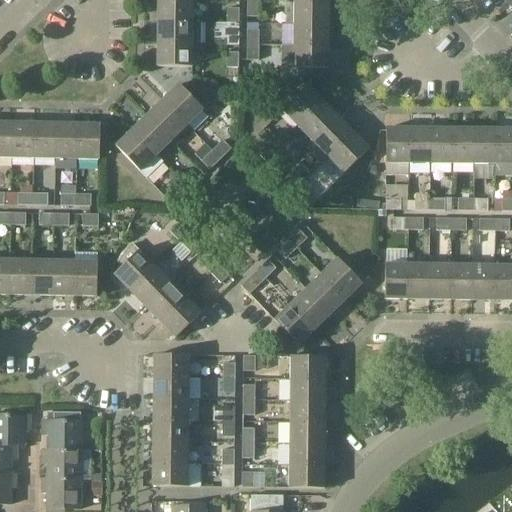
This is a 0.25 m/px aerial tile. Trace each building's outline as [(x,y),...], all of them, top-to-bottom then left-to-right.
[(158,2),(157,24),(193,24),(193,3),(158,2)] [(259,2),(247,2),(247,18),(259,18),(259,2)] [(294,3),(294,25),(329,26),(330,4),(294,3)] [(227,10),(227,25),(239,25),(239,10),(227,10)] [(157,24),(157,46),(192,46),(193,24),(157,24)] [(239,25),(227,25),(227,40),(239,40),(239,25)] [(294,25),(294,47),(329,47),(329,26),(294,25)] [(247,32),(247,47),(259,47),(259,32),(247,32)] [(192,46),(157,46),(157,68),(192,69),(192,46)] [(259,47),(247,47),(247,62),(259,62),(259,47)] [(329,47),(294,47),(293,69),(260,69),(259,83),(295,83),(301,77),(301,69),(329,70),(329,47)] [(227,70),(238,70),(239,52),(227,52),(227,70)] [(179,86),(163,102),(187,127),(203,111),(179,86)] [(282,112),(298,128),(323,103),(307,87),(282,112)] [(163,102),(147,117),(172,142),(178,148),(183,143),(176,138),(187,127),(163,102)] [(298,128),(313,143),(338,119),(323,103),(298,128)] [(147,117),(131,132),(156,157),(172,142),(147,117)] [(313,143),(328,159),(354,134),(338,119),(313,143)] [(0,159),(12,159),(12,124),(0,123),(0,159)] [(12,159),(33,160),(34,125),(12,124),(12,159)] [(33,160),(55,160),(56,125),(34,125),(33,160)] [(55,160),(77,161),(78,125),(56,125),(55,160)] [(78,125),(77,161),(99,161),(100,126),(78,125)] [(386,165),(409,165),(409,130),(387,129),(386,165)] [(409,165),(430,165),(431,130),(409,130),(409,165)] [(430,165),(452,165),(452,130),(431,130),(430,165)] [(452,165),(474,165),(474,130),(452,130),(452,165)] [(474,165),(496,165),(496,130),(474,130),(474,165)] [(511,130),(496,130),(496,165),(511,165),(511,130)] [(156,157),(131,132),(115,148),(146,179),(162,163),(156,157)] [(254,150),(265,161),(273,153),(270,150),(279,141),(271,134),(263,142),(254,150)] [(354,134),(328,159),(344,175),(369,150),(354,134)] [(223,142),(212,153),(220,161),(231,151),(223,142)] [(220,161),(212,153),(201,163),(210,172),(220,161)] [(273,153),(265,161),(275,172),(284,163),(273,153)] [(192,172),(181,183),(189,192),(200,181),(192,172)] [(284,181),(295,192),(303,183),(293,173),(284,181)] [(189,192),(181,183),(170,193),(179,202),(189,192)] [(303,183),(295,192),(305,203),(314,194),(303,183)] [(17,207),(33,207),(33,195),(17,195),(17,207)] [(33,195),(33,207),(48,207),(48,195),(33,195)] [(61,207),(76,208),(76,196),(61,196),(61,207)] [(76,196),(76,208),(91,208),(91,196),(76,196)] [(386,211),(402,212),(402,199),(386,199),(386,211)] [(415,212),(431,212),(431,199),(415,199),(415,212)] [(431,199),(431,212),(447,212),(447,199),(431,199)] [(459,212),(473,212),(473,200),(459,200),(459,212)] [(473,200),(473,212),(490,213),(490,200),(473,200)] [(511,200),(502,201),(502,213),(511,212),(511,200)] [(379,204),(358,201),(357,208),(379,211),(379,204)] [(0,226),(11,226),(11,214),(0,214),(0,226)] [(11,214),(11,226),(26,227),(27,215),(11,214)] [(39,227),(54,227),(55,215),(39,215),(39,227)] [(55,215),(54,227),(70,227),(70,215),(55,215)] [(83,216),(83,228),(100,228),(100,216),(83,216)] [(393,231),(408,232),(408,220),(394,219),(393,231)] [(408,220),(408,232),(424,232),(425,220),(408,220)] [(437,232),(452,232),(452,220),(437,220),(437,232)] [(452,220),(452,232),(467,232),(467,220),(452,220)] [(479,232),(494,233),(494,221),(479,221),(479,232)] [(494,221),(494,233),(509,233),(510,221),(494,221)] [(169,233),(180,244),(188,235),(178,225),(169,233)] [(299,231),(288,242),(296,250),(307,240),(299,231)] [(188,235),(180,244),(190,254),(199,246),(188,235)] [(296,250),(288,242),(277,252),(286,261),(296,250)] [(114,277),(130,293),(155,268),(132,245),(121,255),(117,263),(122,269),(114,277)] [(200,264),(210,274),(219,266),(208,255),(200,264)] [(494,267),(494,302),(511,302),(511,259),(510,260),(510,267),(494,267)] [(338,260),(322,276),(346,301),(362,285),(338,260)] [(0,296),(9,297),(10,261),(0,261),(0,296)] [(9,297),(31,297),(32,262),(10,261),(9,297)] [(268,261),(257,272),(266,280),(276,270),(268,261)] [(31,297),(53,298),(53,262),(32,262),(31,297)] [(53,298),(74,298),(75,263),(53,262),(53,298)] [(75,263),(74,298),(97,298),(97,263),(75,263)] [(385,301),(407,301),(407,266),(385,265),(385,301)] [(219,266),(210,274),(221,285),(229,276),(219,266)] [(407,301),(429,301),(429,266),(407,266),(407,301)] [(429,301),(450,301),(451,266),(429,266),(429,301)] [(450,301),(472,302),(473,266),(451,266),(450,301)] [(472,302),(494,302),(494,267),(473,266),(472,302)] [(130,293),(145,308),(170,284),(155,268),(130,293)] [(266,280),(257,272),(246,282),(255,291),(266,280)] [(322,276),(306,291),(331,316),(346,301),(322,276)] [(145,308),(161,324),(185,299),(170,284),(145,308)] [(306,291),(290,306),(315,331),(331,316),(306,291)] [(185,299),(161,324),(176,340),(201,315),(185,299)] [(274,322),(281,328),(300,346),(315,331),(290,306),(274,322)] [(271,359),(291,359),(291,381),(326,382),(327,358),(300,358),(300,346),(281,328),(271,337),(271,359)] [(154,357),(154,379),(189,380),(190,357),(154,357)] [(244,358),(244,373),(256,373),(256,358),(244,358)] [(224,365),(224,380),(236,380),(236,365),(224,365)] [(154,379),(154,401),(199,401),(199,380),(189,380),(154,379)] [(236,380),(224,380),(223,395),(235,395),(236,380)] [(291,381),(291,403),(326,403),(326,382),(291,381)] [(244,387),(243,402),(255,402),(255,387),(244,387)] [(154,401),(154,423),(189,423),(199,423),(199,401),(154,401)] [(255,402),(243,402),(243,417),(255,417),(255,402)] [(291,403),(291,425),(326,425),(326,403),(291,403)] [(223,408),(223,423),(235,423),(235,408),(223,408)] [(47,437),(47,451),(82,452),(82,422),(81,422),(81,416),(81,414),(54,414),(53,422),(42,422),(42,437),(47,437)] [(82,422),(97,423),(97,414),(81,414),(81,416),(81,422),(82,422)] [(0,416),(0,446),(17,447),(25,447),(25,431),(30,431),(30,416),(0,416)] [(154,423),(153,444),(189,445),(189,423),(154,423)] [(235,423),(223,423),(223,438),(235,439),(235,423)] [(291,425),(290,446),(326,447),(326,425),(291,425)] [(243,430),(243,445),(255,445),(255,430),(243,430)] [(153,444),(153,466),(188,466),(189,445),(153,444)] [(255,445),(243,445),(243,460),(255,461),(255,445)] [(0,475),(12,476),(12,475),(12,461),(17,461),(17,447),(0,446),(0,475)] [(290,446),(290,468),(326,468),(325,462),(326,447),(290,446)] [(47,465),(47,480),(82,480),(82,452),(47,451),(42,451),(42,465),(47,465)] [(223,451),(223,466),(235,467),(235,451),(223,451)] [(188,466),(153,466),(153,488),(188,489),(188,488),(200,488),(201,466),(188,466)] [(235,467),(223,466),(222,481),(234,481),(235,467)] [(326,468),(290,468),(290,490),(325,490),(325,484),(326,468)] [(242,489),(254,489),(254,474),(242,474),(242,489)] [(12,476),(0,475),(0,505),(12,506),(12,490),(17,490),(17,475),(12,475),(12,476)] [(47,480),(42,479),(42,494),(47,494),(47,510),(82,511),(82,480),(47,480)] [(102,497),(102,483),(92,483),(92,497),(102,497)] [(282,511),(283,497),(251,497),(251,511),(282,511)]
